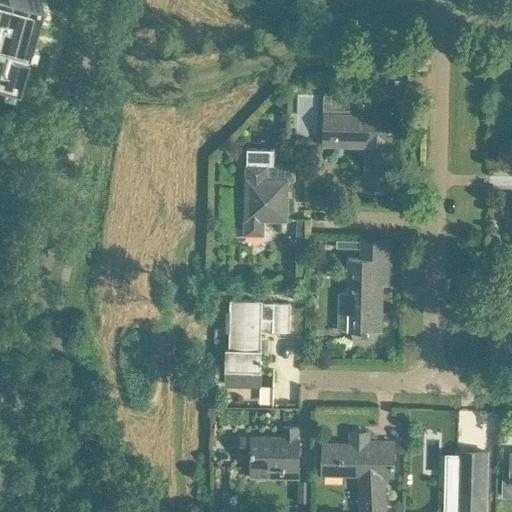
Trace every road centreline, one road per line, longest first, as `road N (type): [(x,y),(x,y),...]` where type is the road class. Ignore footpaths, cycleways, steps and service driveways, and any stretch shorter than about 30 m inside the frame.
road 1 (residential): [(442,222),(444,13)]
road 2 (residential): [(441,391),(442,222)]
road 3 (tertiary): [(50,511),(0,375)]
road 4 (residential): [(441,391),(316,390)]
road 5 (residential): [(322,219),(442,222)]
